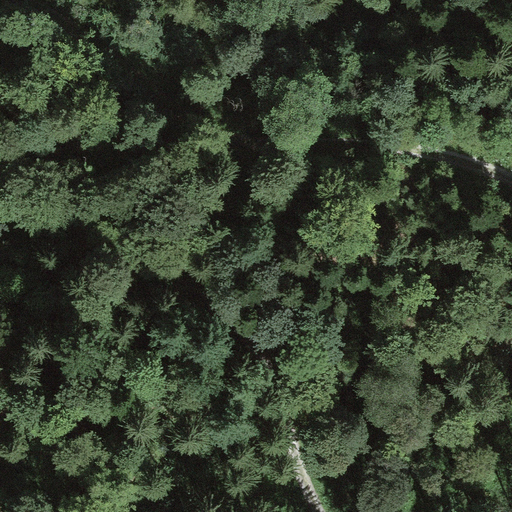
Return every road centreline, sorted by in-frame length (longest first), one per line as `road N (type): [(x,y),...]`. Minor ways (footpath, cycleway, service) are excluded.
road 1 (track): [(511,181),(430,149),(247,147),(193,124),(131,65),(0,2)]
road 2 (track): [(314,511),(270,382),(216,307),(53,220),(0,211)]
